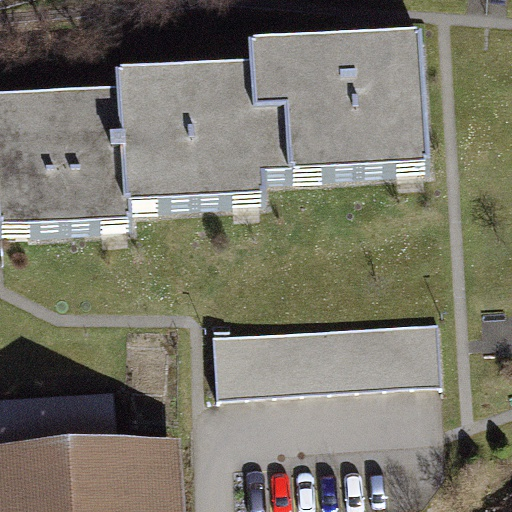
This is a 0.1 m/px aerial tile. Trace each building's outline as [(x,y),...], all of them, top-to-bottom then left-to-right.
[(418,32),(246,44),(247,62),(250,106),(285,104),(290,173),(427,164),(418,32)] [(247,62),(109,72),(111,93),(119,205),(262,195),(260,175),(290,173),(285,104),(250,106),(247,62)] [(111,93),(0,97),(0,226),(121,221),(119,205),(111,93)] [(439,325),(216,338),(219,402),(443,389),(439,325)] [(0,511),(173,511),(169,455),(123,458),(119,401),(0,410),(0,511)]
